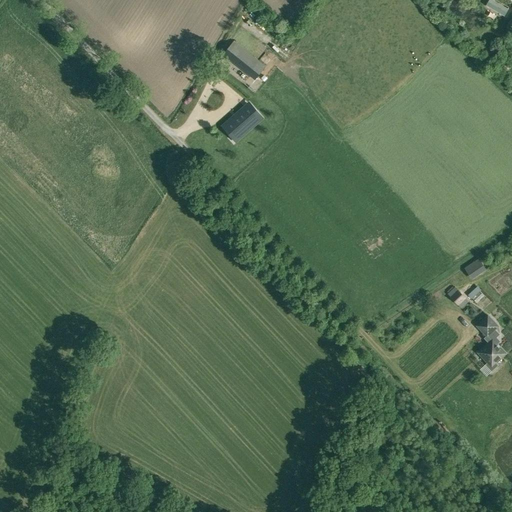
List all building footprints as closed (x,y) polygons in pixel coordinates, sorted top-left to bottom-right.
[(491,0),(489,0),(486,6),(504,16),(508,9),(491,0)] [(224,53),(231,59),(240,47),(233,42),(224,53)] [(209,116),(224,95),(213,86),(198,107),(209,116)] [(255,111),(251,115),(244,107),(223,126),(231,135),(235,131),(240,137),(254,125),(252,122),(260,116),(255,110),(255,111)] [(478,259),(465,268),(472,277),(485,268),(478,259)] [(447,293),(461,309),(469,302),(455,286),(447,293)] [(475,296),(480,303),(488,298),(484,291),(475,296)] [(484,365),(491,372),(498,365),(495,362),(504,353),(492,341),(499,334),(494,329),(497,326),(487,316),(477,326),(486,336),(483,338),(488,344),(479,353),(487,362),(484,365)]
